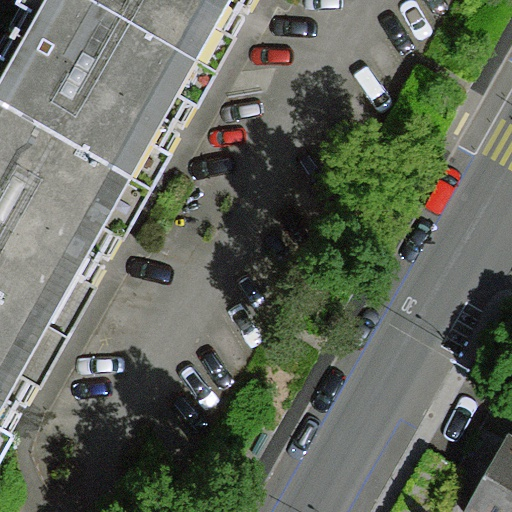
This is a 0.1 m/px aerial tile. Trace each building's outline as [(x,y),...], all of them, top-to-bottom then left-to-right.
[(216,77),(79,0),(32,0),(0,57),(0,108),(149,193),(216,77)] [(260,0),(79,0),(216,77),(260,0)] [(149,193),(0,108),(0,301),(67,340),(149,193)] [(0,459),(67,340),(0,301),(0,459)] [(511,511),(511,443),(472,511),(511,511)] [(432,453),(397,511),(437,511),(461,470),(432,453)]
